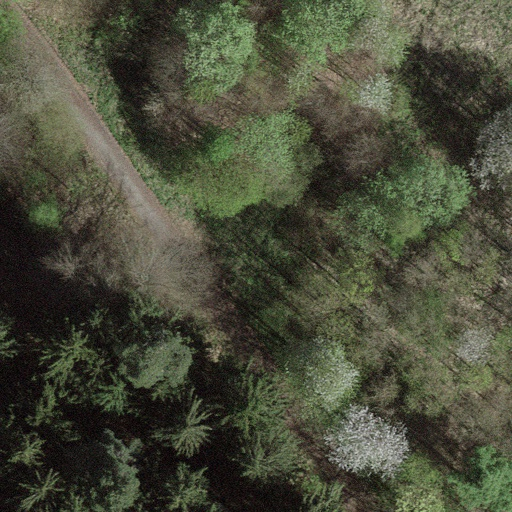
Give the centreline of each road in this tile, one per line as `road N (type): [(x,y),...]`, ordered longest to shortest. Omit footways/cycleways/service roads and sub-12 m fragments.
road 1 (track): [(0,9),(373,511)]
road 2 (track): [(397,511),(511,349)]
